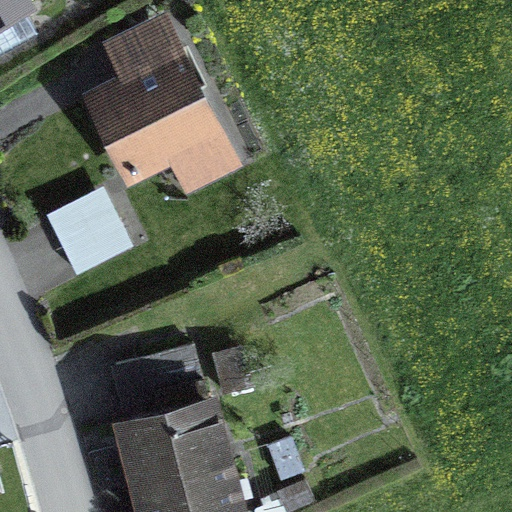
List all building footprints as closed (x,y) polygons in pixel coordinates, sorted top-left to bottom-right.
[(25,7),(35,2),(34,0),(0,0),(0,65),(44,42),(25,7)] [(244,161),(165,5),(101,37),(117,68),(81,86),(128,179),(169,158),(185,190),(244,161)] [(134,242),(103,181),(46,210),(77,271),(134,242)] [(212,350),(224,391),(254,383),(242,341),(212,350)] [(193,342),(111,361),(122,409),(112,411),(136,511),(244,511),(244,510),(249,509),(246,496),(253,494),(247,473),(240,475),(218,384),(204,388),(193,342)] [(268,441),(282,476),(306,466),(292,431),(268,441)] [(289,511),(316,501),(305,476),(260,495),(263,502),(254,506),(256,511),(289,511)]
